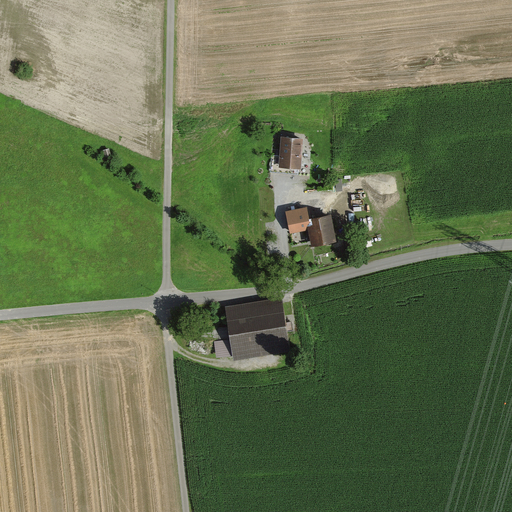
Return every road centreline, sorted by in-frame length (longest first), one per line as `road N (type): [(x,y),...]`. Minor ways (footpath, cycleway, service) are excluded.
road 1 (unclassified): [(0,314),(295,286),(403,257),(511,243)]
road 2 (track): [(185,511),(166,299),(167,0)]
